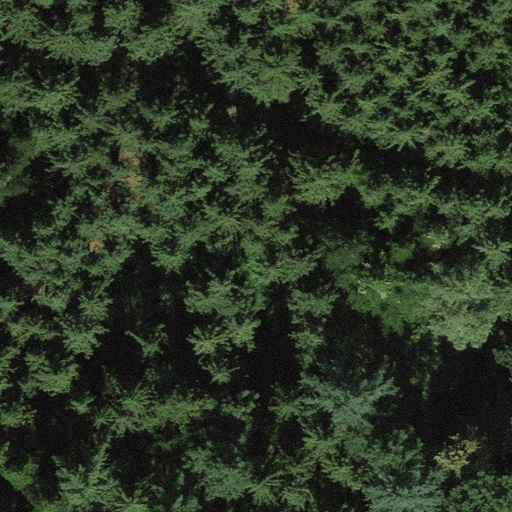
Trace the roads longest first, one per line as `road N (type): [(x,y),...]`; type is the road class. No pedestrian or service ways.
road 1 (track): [(440,511),(276,128),(0,27)]
road 2 (track): [(276,128),(166,0)]
